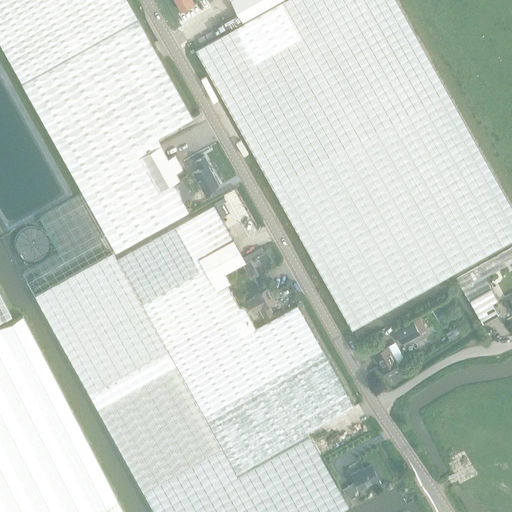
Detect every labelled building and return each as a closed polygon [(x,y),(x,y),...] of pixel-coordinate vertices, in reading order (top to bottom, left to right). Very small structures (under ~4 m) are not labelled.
[(125,0),(0,0),(0,45),(21,83),(114,252),(187,211),(171,183),(178,179),(175,172),(182,169),(174,155),(167,158),(155,138),(191,118),(125,0)] [(175,0),(181,11),(195,3),(193,0),(175,0)] [(231,0),(244,22),(196,49),(352,328),(511,238),(511,206),(396,0),(231,0)] [(238,12),(212,27),(216,33),(241,18),(238,12)] [(203,192),(217,184),(206,165),(207,164),(203,156),(195,161),(199,168),(192,172),(203,192)] [(33,295),(45,317),(46,319),(56,337),(59,343),(69,360),(79,378),(81,381),(90,399),(100,416),(110,434),(112,438),(122,455),(131,473),(141,490),(151,508),(152,511),(336,511),(347,506),(306,432),(352,406),(296,304),(254,327),(242,305),(238,307),(238,306),(229,290),(226,284),(229,282),(230,282),(227,277),(224,272),(236,266),(245,261),(213,204),(116,258),(112,251),(108,253),(33,295)] [(48,234),(46,232),(43,230),(41,228),(38,227),(35,227),(32,227),(29,227),(26,228),(23,229),(21,231),(18,233),(17,236),(16,239),(15,242),(14,245),(15,248),(16,251),(17,254),(19,256),(21,259),(23,261),(26,262),(29,263),(32,263),(35,263),(38,262),(41,261),(44,259),(46,257),(48,255),(50,252),(51,249),(51,246),(51,243),(51,240),(49,237),(48,234)] [(491,288),(511,276),(511,247),(456,278),(469,301),(470,301),(483,323),(499,314),(492,303),(497,300),(491,288)] [(254,295),(254,296),(246,300),(253,312),(259,309),(264,318),(273,313),(268,305),(275,301),(267,287),(254,295)] [(0,320),(11,315),(0,292),(0,320)] [(0,511),(124,511),(23,314),(0,325),(0,511)] [(413,321),(395,331),(403,345),(421,334),(426,331),(419,318),(414,321),(413,321)] [(375,353),(385,370),(388,376),(400,369),(388,346),(375,353)] [(359,488),(378,478),(370,464),(359,471),(359,470),(351,474),(359,488)] [(353,482),(348,485),(352,493),(357,490),(353,482)]
